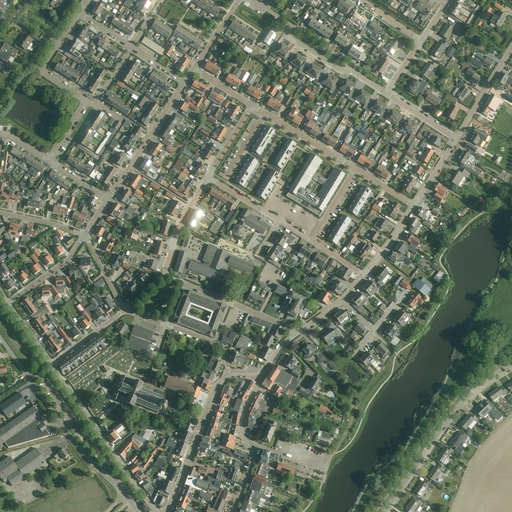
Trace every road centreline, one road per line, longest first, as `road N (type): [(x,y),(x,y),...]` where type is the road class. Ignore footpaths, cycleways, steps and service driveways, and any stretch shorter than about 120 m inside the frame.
road 1 (tertiary): [(125,495),(76,443),(0,337)]
road 2 (residential): [(385,511),(449,417),(511,365)]
road 3 (residential): [(155,511),(53,364)]
road 4 (residential): [(295,335),(183,284),(168,327)]
road 5 (residential): [(124,310),(163,275),(180,221),(208,177)]
road 6 (residential): [(230,375),(219,383),(165,511)]
road 7 (tertiary): [(232,511),(252,460),(241,423),(260,373)]
road 8 (residential): [(108,199),(184,82)]
road 9 (residential): [(356,170),(252,106)]
